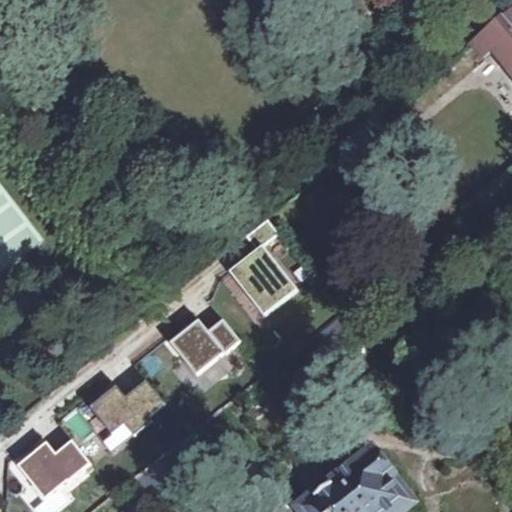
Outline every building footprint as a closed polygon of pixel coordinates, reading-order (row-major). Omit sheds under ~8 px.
[(497,54),(511,72),(511,11),(472,45),(487,61),(497,54)] [(0,276),(42,244),(0,190),(0,276)] [(267,217),(246,234),(257,248),(230,270),(266,314),(298,287),(263,244),(278,231),(267,217)] [(242,341),(225,320),(211,332),(201,320),(172,343),(199,375),(242,341)] [(165,402),(146,379),(125,396),(116,384),(90,405),(112,433),(124,423),(134,434),(152,420),(149,416),(165,402)] [(74,441),(58,455),(48,443),(19,466),(47,500),(93,464),(74,441)] [(180,446),(174,451),(187,466),(182,470),(193,484),(204,475),(180,446)] [(187,466),(174,451),(137,481),(162,510),(193,484),(182,470),(187,466)] [(388,511),(404,500),(387,477),(392,474),(374,452),(343,476),(327,488),(301,509),(303,511),(388,511)] [(106,499),(99,491),(89,500),(95,508),(106,499)]
